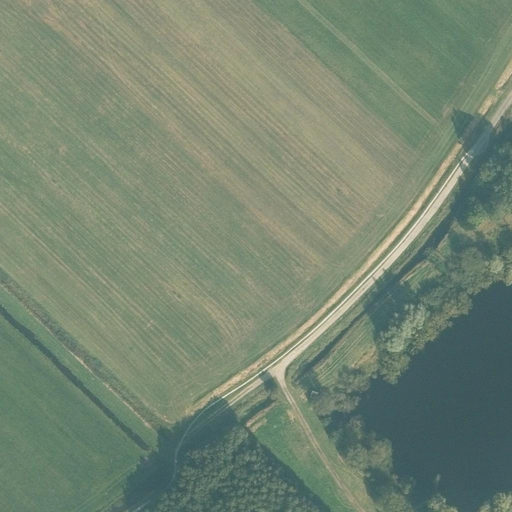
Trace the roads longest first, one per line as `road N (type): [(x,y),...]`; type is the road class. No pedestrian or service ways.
road 1 (track): [(364,511),(307,432),(278,368),(389,264),(476,147)]
road 2 (track): [(278,368),(161,449),(0,297)]
